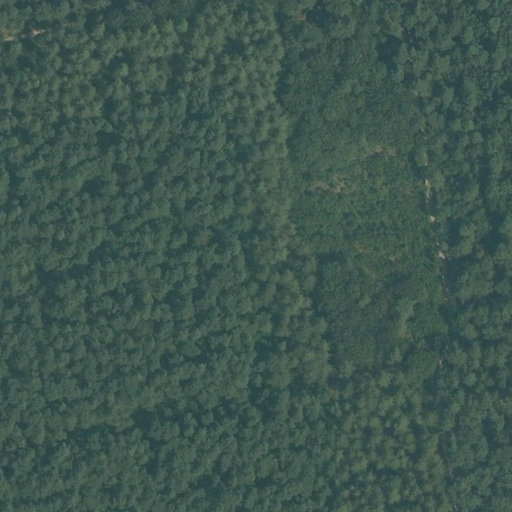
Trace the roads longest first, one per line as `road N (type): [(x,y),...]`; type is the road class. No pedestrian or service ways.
road 1 (track): [(423,361),(442,353),(454,332),(400,0)]
road 2 (track): [(456,511),(423,361)]
